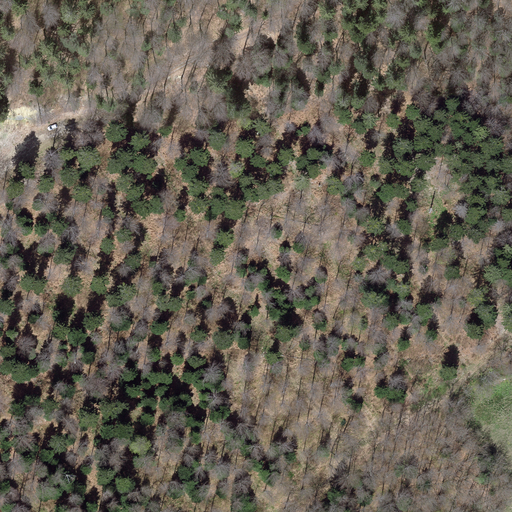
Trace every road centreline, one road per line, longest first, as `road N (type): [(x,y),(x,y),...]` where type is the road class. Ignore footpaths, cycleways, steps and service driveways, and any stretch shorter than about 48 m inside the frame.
road 1 (track): [(0,166),(274,0)]
road 2 (track): [(448,381),(303,511)]
